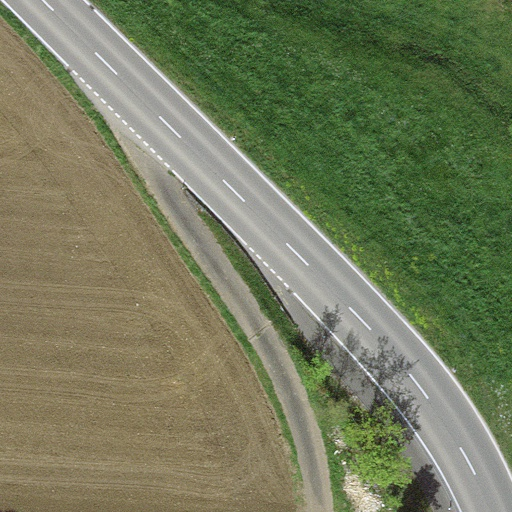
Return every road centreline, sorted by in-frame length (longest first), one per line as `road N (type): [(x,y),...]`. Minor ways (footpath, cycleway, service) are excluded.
road 1 (tertiary): [(490,511),(437,406),(324,275),(42,0)]
road 2 (track): [(97,59),(283,386),(312,511)]
